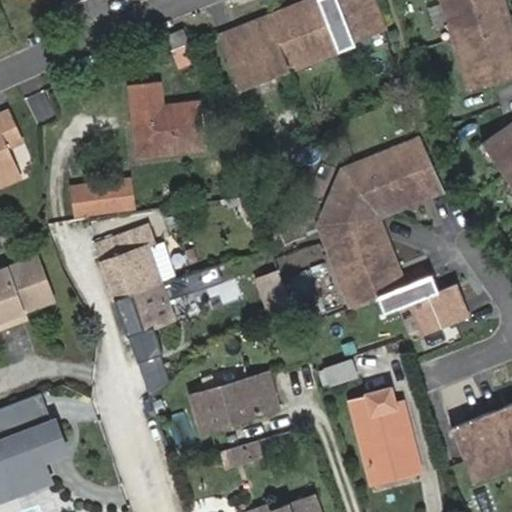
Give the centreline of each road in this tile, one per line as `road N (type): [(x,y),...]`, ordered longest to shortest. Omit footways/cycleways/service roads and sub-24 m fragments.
road 1 (track): [(159,511),(119,396),(106,319),(73,235)]
road 2 (residential): [(205,0),(0,87)]
